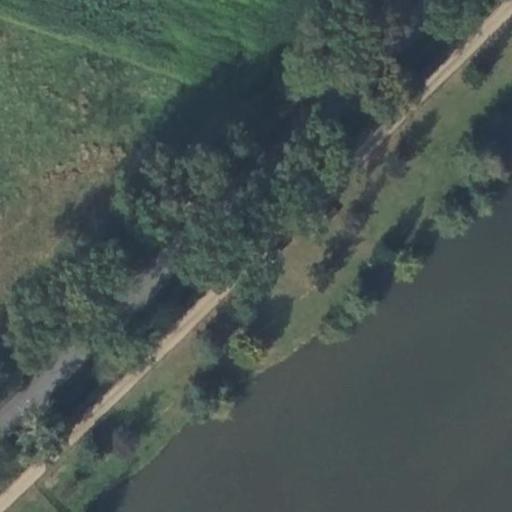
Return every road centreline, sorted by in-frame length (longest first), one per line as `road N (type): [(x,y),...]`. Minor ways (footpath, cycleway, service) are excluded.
road 1 (track): [(0,506),(511,8)]
road 2 (unclassified): [(444,0),(0,437)]
